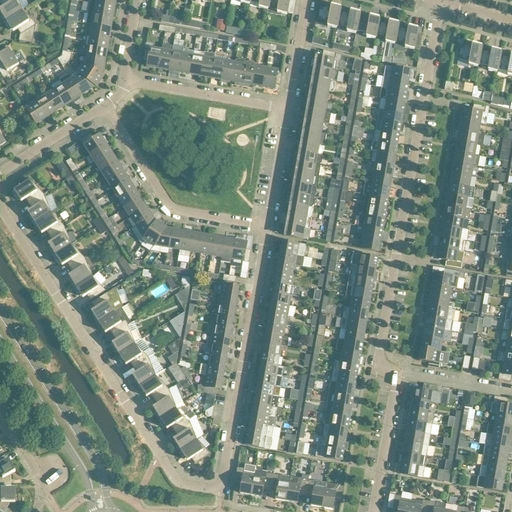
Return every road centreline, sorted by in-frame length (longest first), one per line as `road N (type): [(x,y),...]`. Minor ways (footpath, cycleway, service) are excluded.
road 1 (residential): [(395,373),(377,363),(438,3)]
road 2 (residential): [(222,489),(172,475),(0,207)]
road 3 (residential): [(222,489),(266,226)]
road 4 (tertiary): [(111,511),(97,463),(0,312)]
road 5 (residential): [(266,226),(175,208),(107,106)]
road 6 (tertiary): [(0,344),(79,467),(92,511)]
road 7 (residential): [(287,109),(126,81)]
road 8 (residential): [(372,511),(395,373)]
road 9 (residential): [(0,174),(107,106)]
